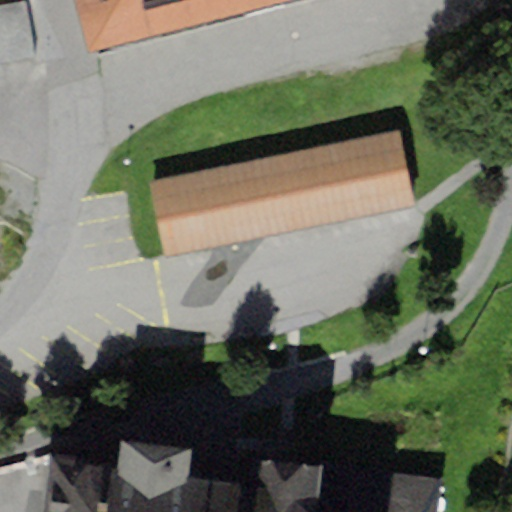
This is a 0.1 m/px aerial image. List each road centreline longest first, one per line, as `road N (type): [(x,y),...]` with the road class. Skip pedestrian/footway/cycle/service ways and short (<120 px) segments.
road 1 (residential): [(440,354),(0,444)]
road 2 (unknown): [(0,129),(63,127),(62,0)]
